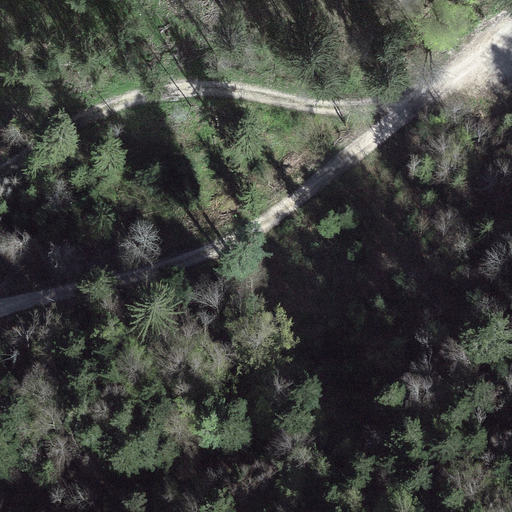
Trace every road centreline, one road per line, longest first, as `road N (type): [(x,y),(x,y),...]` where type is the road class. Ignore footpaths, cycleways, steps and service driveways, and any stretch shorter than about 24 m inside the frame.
road 1 (track): [(0,305),(133,277),(235,239),(511,29)]
road 2 (track): [(0,168),(104,111),(158,92),(211,87),(340,108),(432,92)]
